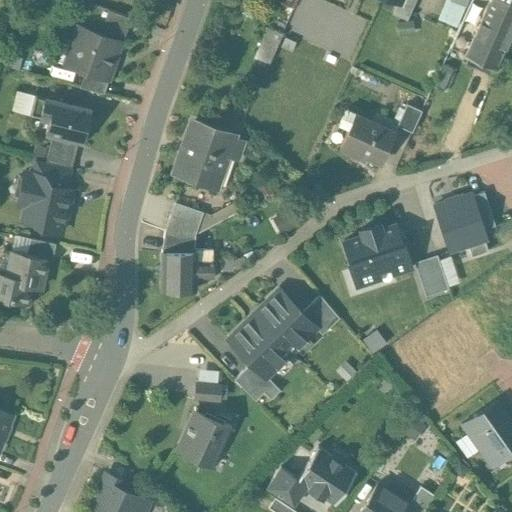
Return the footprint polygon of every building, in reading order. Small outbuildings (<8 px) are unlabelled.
[(392,0),(398,2),(392,14),(407,21),(416,0),(392,0)] [(444,0),(437,18),(455,26),(464,5),(453,0),(444,0)] [(511,0),(490,0),(467,54),(496,67),(511,29),(511,0)] [(131,17),(108,9),(105,20),(107,25),(104,34),(120,40),(120,41),(122,42),(130,20),(131,17)] [(104,34),(79,25),(72,42),(77,44),(70,65),(106,78),(120,41),(120,40),(104,34)] [(269,27),(256,56),(270,61),(282,33),(269,27)] [(90,108),(34,94),(30,114),(49,119),(45,132),(52,134),(78,141),(82,141),(90,108)] [(422,109),(407,103),(398,124),(412,131),(422,109)] [(348,128),(355,113),(346,109),(339,124),(348,128)] [(395,132),(355,113),(348,128),(340,146),(357,154),(358,151),(381,161),(395,132)] [(232,135),(193,121),(176,169),(216,183),(232,135)] [(78,141),(52,134),(45,161),(70,167),(71,167),(78,141)] [(45,161),(35,159),(32,172),(53,177),(52,184),(66,187),(70,167),(45,161)] [(32,172),(27,171),(20,203),(26,205),(22,220),(42,224),(41,228),(60,232),(65,209),(67,209),(71,188),(66,187),(52,184),(53,177),(32,172)] [(473,195),(472,192),(434,204),(449,250),(468,244),(472,256),(488,250),(484,238),(487,238),(484,228),(495,225),(484,191),(473,195)] [(203,211),(175,201),(164,231),(178,235),(195,234),(203,211)] [(401,241),(395,224),(381,228),(379,223),(360,229),(362,234),(344,240),(353,268),(351,268),(356,285),(380,277),(378,271),(391,266),(393,273),(411,267),(403,241),(401,241)] [(195,234),(178,235),(164,231),(161,251),(195,252),(195,234)] [(56,243),(30,238),(27,254),(47,258),(47,259),(52,261),(56,243)] [(11,250),(6,274),(0,272),(0,297),(26,303),(30,286),(40,288),(47,259),(47,258),(27,254),(11,250)] [(449,250),(414,261),(426,294),(460,283),(449,250)] [(195,252),(161,251),(160,288),(195,289),(196,278),(213,278),(214,260),(196,260),(196,252),(195,252)] [(233,271),(233,259),(221,259),(221,271),(233,271)] [(302,312),(279,289),(254,313),(292,352),(316,328),(317,327),(302,312)] [(339,317),(320,294),(302,312),(317,327),(316,328),(322,334),(339,317)] [(292,352),(254,313),(228,338),(251,361),(266,376),(267,376),(292,352)] [(251,361),(234,378),(255,399),(264,391),(273,382),(267,376),(266,376),(251,361)] [(280,389),(273,382),(264,391),(271,398),(280,389)] [(220,385),(196,383),(195,397),(219,399),(220,385)] [(511,420),(498,401),(468,422),(495,459),(511,447),(511,420)] [(0,442),(11,414),(0,409),(0,442)] [(226,424),(195,409),(177,448),(208,463),(226,424)] [(330,454),(319,446),(318,445),(297,477),(296,477),(306,484),(308,485),(307,487),(322,497),(323,495),(333,502),(334,503),(337,499),(340,501),(348,488),(345,486),(356,470),(355,469),(354,470),(343,463),(346,458),(333,449),(330,454)] [(297,477),(280,466),(267,486),(293,504),(306,484),(296,477),(297,477)] [(124,481),(105,473),(87,511),(144,511),(148,504),(146,499),(121,487),(124,481)] [(409,501),(379,481),(358,511),(404,511),(410,502),(409,501)] [(421,511),(434,494),(420,485),(409,501),(410,502),(404,511),(421,511)] [(298,511),(274,496),(268,506),(276,511),(298,511)]
